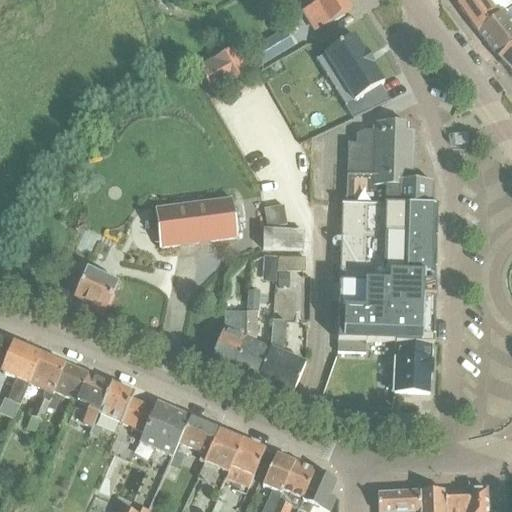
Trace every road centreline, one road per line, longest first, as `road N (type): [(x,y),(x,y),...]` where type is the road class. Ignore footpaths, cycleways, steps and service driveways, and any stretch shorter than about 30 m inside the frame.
road 1 (residential): [(426,25),(404,50),(443,146),(454,209),(458,323),(449,472)]
road 2 (tertiary): [(359,469),(0,323)]
road 3 (tertiary): [(511,132),(426,25)]
